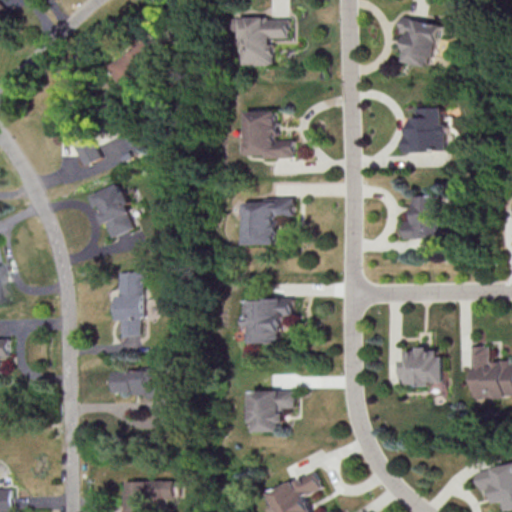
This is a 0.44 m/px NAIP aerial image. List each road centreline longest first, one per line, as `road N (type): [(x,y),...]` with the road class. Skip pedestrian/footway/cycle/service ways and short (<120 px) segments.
road 1 (residential): [(344,0),(352,407),(377,465),(419,511)]
road 2 (residential): [(77,511),(66,274),(42,202),(0,131)]
road 3 (residential): [(346,293),(511,287)]
road 4 (residential): [(0,90),(98,0)]
